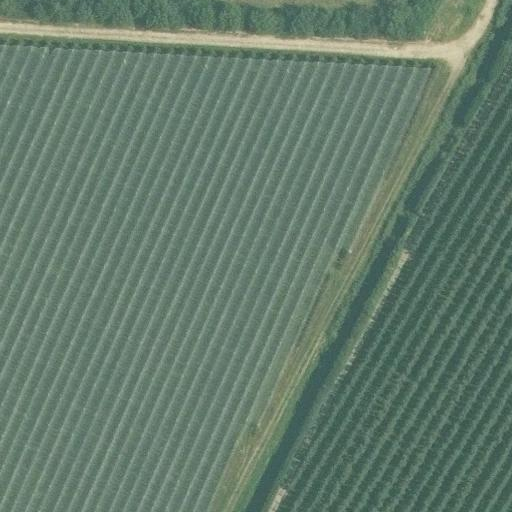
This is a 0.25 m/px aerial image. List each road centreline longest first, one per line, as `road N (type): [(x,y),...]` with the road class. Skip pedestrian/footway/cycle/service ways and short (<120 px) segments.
road 1 (track): [(0,28),(460,57),(495,0)]
road 2 (track): [(227,511),(460,57)]
